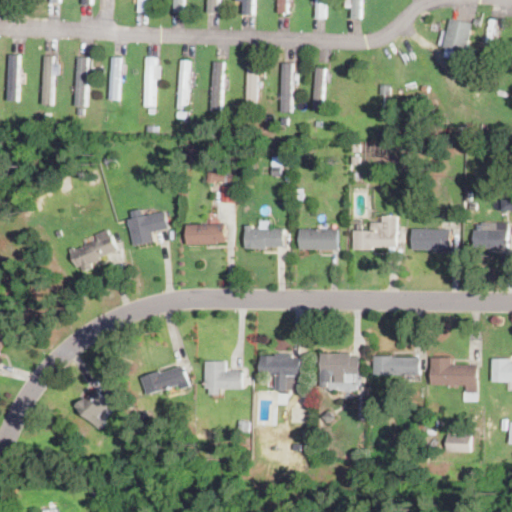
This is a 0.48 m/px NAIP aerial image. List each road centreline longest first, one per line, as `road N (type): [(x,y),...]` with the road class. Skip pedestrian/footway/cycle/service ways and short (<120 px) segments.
road 1 (residential): [(0,454),(43,373),(82,336),(135,311),(184,302),(511,304)]
road 2 (residential): [(0,25),(387,38),(432,0)]
